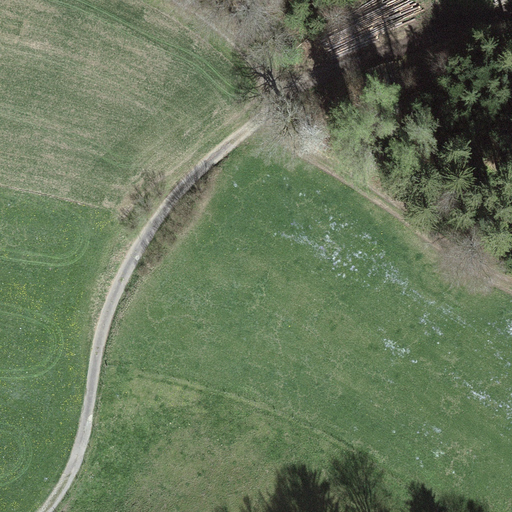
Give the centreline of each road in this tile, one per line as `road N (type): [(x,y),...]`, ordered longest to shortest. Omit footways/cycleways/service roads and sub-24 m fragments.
road 1 (track): [(44,511),(76,456),(113,292),(165,201),(287,95)]
road 2 (track): [(287,95),(300,134),(319,157),(511,281)]
road 3 (track): [(273,0),(287,95),(177,0)]
road 4 (track): [(287,95),(364,57),(511,15)]
